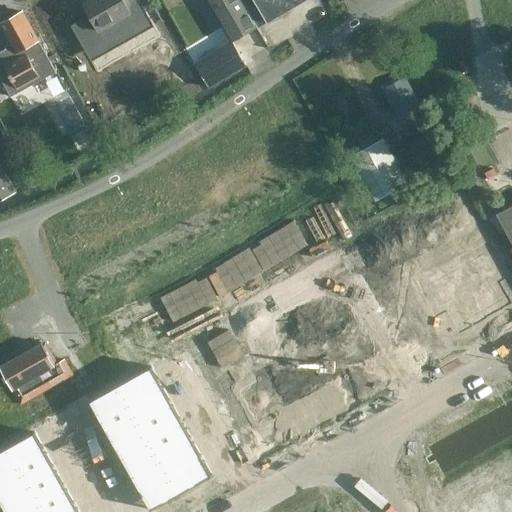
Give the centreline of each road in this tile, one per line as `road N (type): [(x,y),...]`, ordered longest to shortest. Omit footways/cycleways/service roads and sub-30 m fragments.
road 1 (unclassified): [(0,229),(90,192),(173,145),(392,0)]
road 2 (residential): [(351,445),(511,354)]
road 3 (residential): [(231,511),(351,445)]
